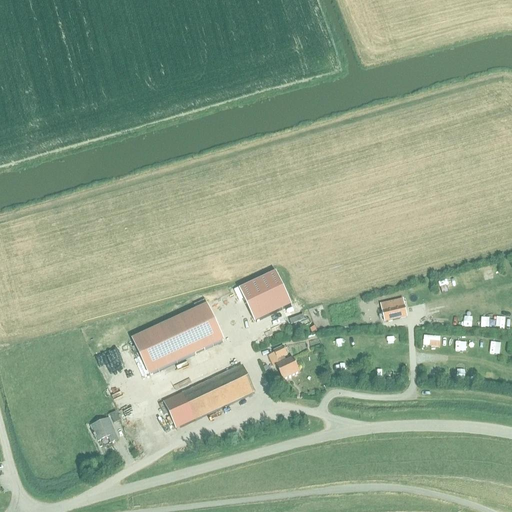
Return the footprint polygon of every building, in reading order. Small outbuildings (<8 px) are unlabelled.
[(276,273),(240,290),(255,323),(292,306),(276,273)] [(385,323),(400,319),(398,313),(405,311),(403,300),(381,305),(385,323)] [(223,343),(206,306),(133,340),(150,376),(223,343)] [(303,316),(290,320),(291,326),(305,321),(303,316)] [(429,338),(429,344),(439,344),(439,332),(422,332),(422,338),(429,338)] [(445,345),(454,346),(455,333),(446,333),(445,345)] [(496,347),(497,336),(488,336),(487,346),(496,347)] [(280,365),(276,367),(283,381),(300,373),(293,359),(286,362),(284,358),(287,356),(283,348),(274,352),(278,361),(278,360),(280,365)] [(329,359),(333,368),(342,364),(338,355),(329,359)] [(176,430),(254,394),(242,367),(163,403),(176,430)] [(487,379),(495,379),(496,371),(487,371),(487,379)] [(178,386),(192,380),(190,375),(176,380),(178,386)] [(116,413),(111,416),(114,424),(119,422),(116,413)] [(263,414),(255,417),(257,424),(265,421),(263,414)] [(118,441),(109,420),(91,427),(97,442),(109,437),(111,443),(118,441)] [(138,452),(153,445),(142,420),(127,426),(138,452)]
